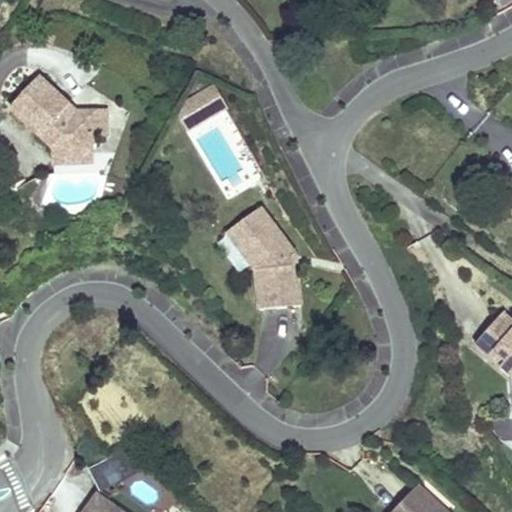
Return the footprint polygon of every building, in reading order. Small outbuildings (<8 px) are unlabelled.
[(101,93),(71,94),(67,98),(60,91),(64,87),(34,60),(4,92),(45,129),(46,138),(87,136),(86,119),(102,118),(101,93)] [(187,74),(199,97),(215,89),(204,66),(187,74)] [(169,93),(176,108),(199,97),(187,74),(177,80),(180,88),(169,93)] [(71,94),(64,87),(60,91),(67,98),(71,94)] [(87,145),(87,136),(46,138),(46,147),(87,145)] [(229,213),(247,202),(242,194),(207,215),(216,230),(233,220),(229,213)] [(509,402),(503,342),(474,316),(478,312),(464,299),(437,331),(451,343),(456,337),(467,346),(462,352),(474,363),(478,405),(509,402)] [(503,333),(478,312),(474,316),(503,342),(503,333)] [(451,343),(462,352),(467,346),(456,337),(451,343)] [(56,458),(67,479),(108,456),(97,436),(56,458)] [(110,508),(68,482),(50,511),(109,511),(110,508)] [(423,511),(380,484),(361,511),(423,511)]
